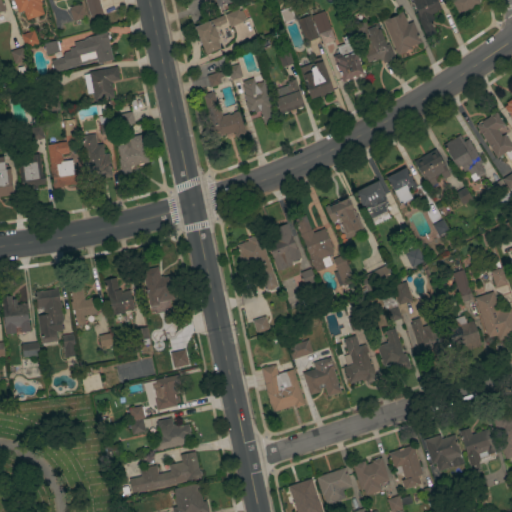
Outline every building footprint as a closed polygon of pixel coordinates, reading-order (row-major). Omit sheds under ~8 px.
[(41,0),(42,4),(41,4),(44,14),(26,19),(23,10),(18,12),(14,0),(41,0)] [(99,0),(103,14),(90,18),(85,0),(99,0)] [(436,0),(440,8),(436,10),(436,11),(431,14),(434,19),(431,21),(436,32),(426,37),(415,13),(417,12),(411,0),(436,0)] [(458,15),(449,0),(479,0),(480,2),(458,15)] [(86,17),(73,21),(69,9),(70,9),(70,6),(81,3),(86,17)] [(238,8),(239,11),(242,10),(245,17),(243,18),(244,21),(230,27),(224,14),(238,8)] [(294,20),(290,8),(280,12),(284,24),(294,20)] [(324,11),(335,40),(323,44),(312,15),(324,11)] [(402,11),(407,23),(412,21),(420,42),(410,46),(411,48),(397,54),(382,19),(402,11)] [(226,22),(215,27),(219,38),(217,39),(221,48),(205,54),(201,43),(199,44),(198,40),(199,40),(194,26),(223,15),(226,22)] [(318,37),(305,42),(297,20),(310,15),(318,37)] [(361,47),(369,43),(367,39),(359,42),(354,30),(375,21),(379,29),(379,28),(386,44),(389,43),(395,58),(383,63),(382,60),(380,61),(379,58),(374,60),(374,59),(367,62),(361,47)] [(34,30),(38,43),(25,48),(20,34),(34,30)] [(70,50),(69,48),(75,47),(74,42),(85,39),(85,38),(88,37),(88,36),(106,31),(107,34),(109,35),(110,38),(108,39),(109,41),(108,41),(113,59),(97,63),(97,60),(76,65),(76,66),(73,67),(73,66),(67,68),(64,69),(54,71),(53,68),(52,67),(51,65),(52,64),(51,60),(63,57),(63,55),(64,52),(70,50)] [(339,53),(336,46),(344,43),(341,37),(350,33),(365,73),(342,82),(332,56),(339,53)] [(59,51),(46,54),(43,43),(56,40),(59,51)] [(24,46),(28,59),(14,64),(10,51),(24,46)] [(290,50),(295,62),(281,67),(277,55),(290,50)] [(312,62),(311,59),(320,56),(333,90),(324,93),(325,94),(320,96),(319,95),(310,98),(304,83),(298,67),(312,62)] [(238,63),(242,76),(231,79),(227,66),(238,63)] [(117,66),(119,79),(110,81),(114,97),(94,100),(93,92),(87,93),(83,74),(89,73),(89,71),(117,66)] [(218,71),(218,72),(223,70),(224,75),(222,76),(219,77),(221,83),(209,86),(206,75),(218,71)] [(253,77),(255,83),(258,82),(263,81),(271,105),(268,105),(273,121),(264,124),(259,110),(254,112),(253,109),(247,111),(244,101),(245,100),(243,93),(244,93),(242,85),(243,85),(241,81),(253,77)] [(288,84),(287,80),(295,78),(299,89),(298,90),(303,105),(302,105),(302,107),(298,108),(297,107),(279,113),(271,90),(288,84)] [(229,113),(229,114),(233,113),(233,112),(239,110),(246,133),(236,136),(234,131),(225,134),(225,133),(212,137),(209,127),(213,126),(203,95),(213,92),(218,108),(220,107),(222,115),(229,113)] [(60,109),(42,112),(39,97),(57,94),(60,109)] [(511,101),(510,98),(499,106),(511,124),(511,101)] [(478,123),(478,122),(481,120),(482,121),(490,115),(489,114),(495,110),(504,124),(497,129),(501,135),(504,133),(511,145),(511,156),(509,159),(504,152),(496,157),(490,147),(489,148),(487,145),(488,144),(476,124),(478,123)] [(132,111),(134,123),(121,125),(119,113),(132,111)] [(99,123),(98,116),(108,114),(109,121),(110,121),(112,133),(101,135),(99,123)] [(74,118),(77,139),(66,141),(62,120),(74,118)] [(41,125),(44,138),(32,140),(30,127),(41,125)] [(96,144),(102,143),(104,153),(109,153),(112,176),(88,179),(82,135),(95,133),(96,144)] [(148,162),(132,165),(133,169),(121,171),(119,159),(120,158),(117,145),(124,144),(123,139),(127,139),(127,137),(143,134),(148,162)] [(482,162),(479,164),(483,171),(477,175),(478,177),(472,180),(466,169),(463,171),(462,169),(458,171),(442,144),(459,134),(463,141),(468,138),(482,162)] [(50,144),(50,142),(54,142),(54,143),(58,142),(67,141),(68,153),(60,154),(61,157),(62,157),(62,161),(72,159),(73,168),(77,168),(79,183),(63,185),(63,186),(53,188),(47,144),(50,144)] [(435,148),(450,175),(443,179),(440,173),(433,177),(437,182),(428,187),(413,160),(435,148)] [(42,173),(44,173),(45,183),(37,184),(37,188),(33,188),(33,190),(23,191),(18,160),(32,158),(32,154),(39,153),(42,173)] [(0,156),(4,156),(5,165),(8,165),(8,168),(10,168),(14,194),(0,196),(0,156)] [(405,167),(412,181),(414,180),(417,186),(414,187),(415,189),(412,191),(411,189),(408,190),(412,198),(401,204),(394,191),(393,191),(386,177),(405,167)] [(511,194),(501,178),(511,171),(511,194)] [(511,196),(500,203),(489,186),(501,178),(511,196)] [(385,194),(387,198),(385,199),(387,203),(385,204),(387,206),(385,207),(390,217),(372,225),(355,191),(378,180),(385,194)] [(455,192),(464,186),(471,198),(462,204),(455,192)] [(324,206),(337,200),(347,195),(362,230),(354,233),(355,234),(346,238),(342,229),(342,228),(338,219),(331,222),(324,206)] [(333,251),(332,251),(333,254),(328,255),(332,264),(325,267),(315,271),(293,219),(305,214),(313,232),(324,228),(333,251)] [(442,218),(449,229),(438,235),(432,224),(442,218)] [(300,257),(290,261),(292,264),(286,267),(286,266),(284,267),(284,269),(281,270),(280,268),(277,269),(267,244),(277,240),(272,228),(286,223),(300,257)] [(274,287),(273,288),(270,290),(268,289),(265,291),(254,263),(243,267),(238,253),(239,253),(236,244),(248,240),(247,238),(255,234),(256,237),(259,236),(278,286),(274,287)] [(417,246),(424,260),(411,267),(404,253),(417,246)] [(343,254),(346,264),(347,264),(353,280),(342,285),(332,258),(343,254)] [(385,265),(391,277),(373,286),(367,274),(385,265)] [(158,266),(160,276),(163,275),(163,277),(170,275),(175,298),(158,302),(158,304),(149,306),(141,270),(142,270),(158,266)] [(501,267),(506,282),(495,286),(490,271),(501,267)] [(310,268),(315,281),(305,285),(300,272),(310,268)] [(472,298),(461,302),(451,272),(463,269),(472,298)] [(116,277),(118,289),(121,289),(121,292),(124,291),(131,289),(135,308),(124,310),(124,312),(111,315),(104,279),(116,277)] [(412,300),(398,304),(392,285),(405,281),(412,300)] [(77,285),(78,287),(82,287),(84,299),(88,299),(88,298),(93,297),(96,313),(83,315),(85,324),(77,325),(74,308),(71,309),(70,301),(72,301),(69,286),(77,285)] [(58,288),(60,302),(61,302),(63,320),(63,321),(62,322),(61,323),(62,330),(56,331),(57,341),(41,343),(37,315),(44,314),(43,308),(37,309),(35,291),(58,288)] [(492,291),(499,311),(510,307),(511,312),(511,335),(498,340),(496,334),(487,337),(474,297),(492,291)] [(1,296),(12,295),(12,299),(16,298),(17,304),(27,303),(29,324),(30,331),(21,332),(20,325),(15,326),(16,332),(5,333),(1,296)] [(401,318),(390,321),(386,309),(385,310),(382,299),(394,295),(401,318)] [(359,314),(363,327),(352,330),(348,318),(359,314)] [(270,329),(256,333),(251,320),(265,315),(270,329)] [(455,354),(446,329),(455,326),(452,319),(463,315),(465,322),(472,320),(481,345),(455,354)] [(411,323),(410,320),(419,317),(422,326),(436,322),(443,345),(419,353),(410,323),(411,323)] [(150,343),(144,344),(143,339),(137,341),(134,328),(146,326),(150,343)] [(403,353),(405,353),(406,356),(407,356),(411,367),(405,369),(404,366),(398,368),(397,365),(393,366),(392,363),(383,366),(379,353),(375,354),(372,347),(387,342),(386,340),(388,340),(385,331),(394,327),(403,353)] [(110,332),(112,344),(109,345),(109,346),(101,348),(98,335),(110,332)] [(73,333),(76,355),(74,356),(75,357),(68,358),(67,357),(64,357),(63,347),(63,346),(62,335),(73,333)] [(355,335),(359,346),(366,343),(368,352),(367,353),(369,360),(370,360),(371,362),(370,363),(371,366),(372,365),(374,371),(373,372),(375,380),(367,383),(366,380),(362,381),(361,379),(349,383),(343,366),(352,363),(349,354),(348,354),(343,338),(355,335)] [(308,339),(312,352),(292,359),(288,346),(308,339)] [(38,341),(39,355),(22,357),(21,343),(38,341)] [(312,362),(330,356),(332,362),(333,362),(335,368),(333,368),(340,391),(327,396),(324,386),(319,388),(320,390),(309,394),(302,372),(314,368),(312,362)] [(282,362),(285,371),(293,369),(304,404),(295,407),(294,405),(273,412),(270,404),(268,400),(269,399),(263,383),(264,383),(261,367),(276,364),(282,362)] [(155,380),(155,379),(175,375),(177,384),(175,384),(178,393),(174,394),(177,405),(156,410),(155,404),(148,406),(143,383),(155,380)] [(141,405),(144,417),(142,418),(145,431),(132,435),(129,421),(131,421),(128,408),(141,405)] [(511,455),(505,458),(492,418),(502,414),(503,417),(511,414),(511,455)] [(171,417),(172,423),(176,422),(177,426),(188,423),(191,435),(180,437),(181,443),(155,448),(153,437),(161,435),(159,427),(159,428),(158,425),(156,425),(156,422),(157,422),(157,420),(171,417)] [(488,428),(496,451),(493,452),(494,454),(489,455),(489,454),(487,455),(486,451),(478,453),(480,460),(478,461),(480,467),(478,468),(479,470),(473,472),(473,469),(471,470),(466,454),(459,434),(458,431),(468,427),(470,434),(488,428)] [(440,434),(442,438),(454,434),(461,454),(462,457),(464,463),(453,467),(451,461),(450,461),(451,467),(438,471),(435,463),(432,464),(424,439),(440,434)] [(398,449),(402,447),(403,448),(413,445),(422,473),(418,475),(420,483),(404,489),(401,480),(404,479),(402,471),(395,474),(388,453),(398,449)] [(201,477),(179,483),(173,456),(194,451),(201,477)] [(365,460),(366,462),(381,457),(389,480),(383,482),(383,483),(380,484),(380,483),(378,484),(380,489),(380,490),(366,495),(366,494),(365,494),(363,489),(360,490),(352,464),(365,460)] [(141,476),(139,469),(152,466),(156,489),(131,493),(129,478),(141,476)] [(345,467),(351,486),(342,489),(345,498),(334,501),(335,503),(326,505),(323,494),(322,495),(316,476),(345,467)] [(475,491),(471,479),(483,474),(487,487),(475,491)] [(316,493),(312,494),(315,502),(319,500),(322,511),(311,511),(311,510),(308,511),(295,511),(287,486),(311,478),(316,493)] [(173,511),(172,507),(176,506),(173,488),(198,483),(202,501),(206,500),(208,511),(173,511)] [(447,484),(451,496),(439,500),(436,488),(447,484)] [(440,503),(429,506),(423,488),(434,485),(440,503)] [(403,508),(391,511),(387,499),(398,495),(403,508)]
